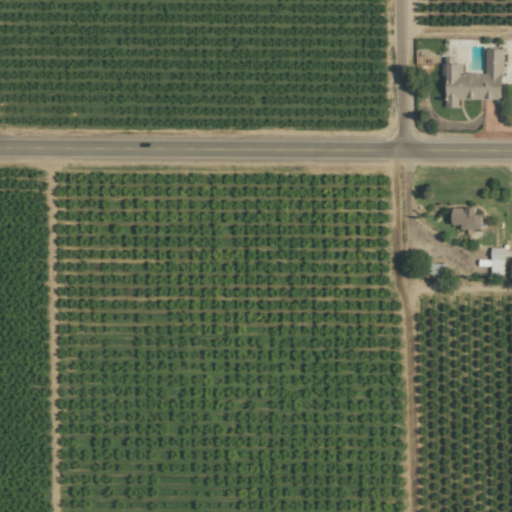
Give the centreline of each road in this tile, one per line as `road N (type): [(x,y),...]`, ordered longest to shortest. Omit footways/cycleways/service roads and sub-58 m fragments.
road 1 (tertiary): [(0,146),(511,149)]
road 2 (residential): [(401,0),(405,149)]
